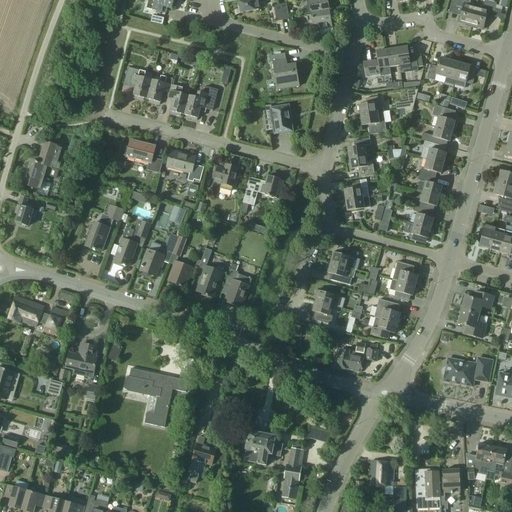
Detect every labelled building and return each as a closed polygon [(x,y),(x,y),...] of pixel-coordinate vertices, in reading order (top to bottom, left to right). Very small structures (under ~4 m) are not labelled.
[(148,0),(146,9),(162,13),(163,7),(175,10),(177,0),(148,0)] [(241,14),(259,11),(257,0),(256,0),(239,3),(241,14)] [(329,10),(327,0),(308,0),(310,13),(329,10)] [(454,9),(457,8),(462,9),(458,24),(471,27),(476,8),(470,6),(471,0),(452,0),(450,8),(454,9)] [(483,10),(476,8),(471,27),(483,30),(487,16),(493,18),(497,4),(485,1),(483,10)] [(286,5),(280,6),(283,22),(289,20),(286,5)] [(274,7),(277,23),(283,22),(280,6),(274,7)] [(327,23),(331,23),(329,10),(310,13),(313,32),(328,29),(327,23)] [(407,48),(397,50),(400,67),(401,75),(411,73),(418,72),(416,56),(409,57),(407,48)] [(397,50),(387,52),(389,68),(400,67),(397,50)] [(378,63),(364,64),(366,78),(380,76),(380,77),(390,76),(389,68),(387,52),(377,53),(378,63)] [(299,87),(296,66),(287,67),(285,55),(269,57),(270,64),(273,63),(277,91),(299,87)] [(427,80),(435,82),(436,76),(446,78),(450,62),(441,59),(438,68),(431,66),(427,80)] [(445,83),(454,86),(456,81),(460,64),(450,62),(446,78),(446,79),(445,83)] [(460,64),(456,81),(454,86),(465,89),(471,67),(460,64)] [(128,69),(124,83),(130,85),(136,86),(133,99),(143,101),(144,99),(147,100),(152,81),(144,79),(146,73),(134,70),(128,69)] [(152,81),(147,100),(150,101),(149,103),(160,106),(163,93),(166,94),(169,94),(171,86),(173,80),(161,77),(160,83),(152,81)] [(169,94),(168,100),(173,102),(170,114),(181,117),(181,115),(184,116),(189,97),(181,95),(183,89),(171,86),(169,94)] [(189,97),(184,116),(187,117),(186,119),(197,121),(201,109),(213,112),(218,91),(205,87),(204,94),(199,93),(197,99),(189,97)] [(367,106),(359,107),(360,117),(384,113),(382,103),(378,103),(378,98),(366,100),(367,106)] [(440,99),(438,106),(448,109),(450,102),(440,99)] [(466,102),(460,100),(457,108),(464,110),(466,102)] [(403,103),(398,104),(399,111),(404,110),(413,108),(412,103),(403,104),(403,103)] [(265,107),(266,112),(271,111),(275,135),(292,132),(288,107),(272,110),(271,106),(265,107)] [(435,106),(433,116),(438,118),(435,128),(452,133),(455,123),(443,119),(446,110),(435,106)] [(360,117),(362,127),(368,126),(369,136),(386,134),(384,124),(391,123),(390,112),(384,113),(360,117)] [(423,134),(421,141),(425,142),(445,147),(446,142),(449,143),(452,133),(435,128),(433,137),(423,134)] [(61,138),(50,135),(47,145),(46,144),(39,165),(31,162),(24,186),(40,191),(48,167),(58,171),(65,150),(58,148),(61,138)] [(355,149),(347,150),(349,160),(366,157),(365,147),(371,146),(370,139),(354,142),(355,149)] [(160,175),(163,162),(152,159),(155,148),(131,142),(126,158),(149,164),(147,172),(160,175)] [(427,160),(443,165),(446,155),(434,151),(435,145),(425,142),(423,149),(421,158),(427,160)] [(188,181),(194,183),(194,181),(200,182),(204,169),(197,167),(197,168),(193,167),(195,158),(171,152),(167,168),(190,174),(188,181)] [(349,160),(350,171),(358,169),(360,179),(375,176),(373,162),(367,163),(366,157),(349,160)] [(424,170),(421,169),(418,181),(420,182),(434,185),(437,174),(441,175),(443,165),(427,160),(424,170)] [(220,189),(232,193),(238,169),(226,166),(225,170),(218,169),(215,182),(221,183),(221,185),(220,189)] [(511,175),(500,172),(497,184),(511,187),(511,175)] [(249,205),(254,206),(258,193),(265,195),(265,197),(277,200),(279,192),(282,193),(285,183),(280,181),(280,180),(267,177),(265,185),(249,181),(243,203),(249,205)] [(369,199),(366,181),(347,184),(348,191),(344,192),(346,202),(369,199)] [(420,182),(417,191),(423,192),(422,193),(439,198),(442,187),(434,185),(420,182)] [(511,187),(497,184),(494,196),(506,199),(504,206),(499,205),(497,210),(511,214),(511,187)] [(134,191),(131,198),(145,204),(148,197),(134,191)] [(420,203),(419,208),(434,212),(435,207),(436,208),(439,198),(422,193),(420,203)] [(22,227),(24,228),(26,227),(28,227),(31,219),(35,220),(37,213),(33,212),(34,208),(26,205),(28,200),(21,198),(18,206),(17,207),(15,215),(17,216),(15,223),(21,225),(22,227)] [(369,199),(346,202),(347,212),(370,209),(369,199)] [(48,203),(46,209),(56,212),(57,206),(48,203)] [(169,221),(181,226),(187,211),(175,206),(169,221)] [(385,208),(378,207),(375,220),(381,222),(385,208)] [(414,212),(417,213),(414,225),(430,229),(433,219),(432,219),(434,212),(419,208),(415,207),(414,212)] [(110,230),(113,220),(119,222),(123,211),(114,208),(110,218),(102,215),(99,225),(94,224),(86,247),(102,253),(110,230)] [(384,217),(382,224),(388,226),(390,218),(388,218),(384,217)] [(133,236),(145,240),(150,226),(138,222),(133,236)] [(409,241),(415,242),(417,237),(427,239),(430,229),(414,225),(409,241)] [(485,226),(479,247),(489,250),(495,229),(485,226)] [(257,233),(271,237),(273,231),(259,227),(257,233)] [(499,253),(504,231),(495,229),(489,250),(499,253)] [(499,253),(508,255),(511,241),(511,233),(504,231),(499,253)] [(170,235),(165,251),(172,254),(178,238),(170,235)] [(184,288),(192,269),(176,263),(178,257),(181,258),(187,240),(178,236),(178,238),(172,254),(173,254),(169,264),(174,267),(168,282),(184,288)] [(114,245),(111,255),(116,257),(114,262),(129,268),(137,246),(122,240),(120,247),(114,245)] [(156,278),(164,257),(158,255),(161,246),(152,243),(149,252),(148,251),(140,272),(156,278)] [(196,293),(213,299),(222,274),(224,269),(218,267),(216,272),(206,268),(212,252),(206,250),(199,269),(204,271),(196,293)] [(358,254),(347,251),(345,257),(333,254),(331,264),(351,270),(354,260),(356,261),(358,254)] [(349,280),(351,270),(331,264),(328,274),(340,277),(338,283),(350,286),(351,281),(349,280)] [(230,271),(225,286),(230,288),(225,303),(241,309),(249,287),(251,280),(237,275),(238,274),(230,271)] [(393,280),(393,281),(415,287),(417,277),(401,272),(398,282),(393,280)] [(401,294),(412,297),(415,287),(393,281),(390,291),(396,292),(394,299),(400,301),(401,294)] [(315,302),(331,307),(336,308),(339,298),(318,292),(315,302)] [(61,293),(59,299),(75,305),(77,299),(61,293)] [(474,300),(466,298),(462,311),(479,315),(481,308),(490,310),(493,298),(476,293),(474,300)] [(17,297),(8,319),(20,324),(21,322),(36,328),(37,327),(38,323),(47,327),(45,330),(45,332),(61,338),(70,314),(54,307),(50,317),(42,313),(44,307),(17,297)] [(502,306),(511,308),(511,303),(511,298),(504,297),(502,306)] [(380,320),(397,324),(400,314),(388,311),(390,303),(379,300),(374,318),(380,320)] [(332,317),(329,316),(331,307),(315,302),(312,312),(314,313),(312,320),(330,325),(332,317)] [(462,311),(459,325),(467,327),(464,335),(482,339),(486,326),(477,324),(479,315),(462,311)] [(370,336),(388,340),(390,333),(394,335),(397,324),(380,320),(378,329),(372,328),(370,336)] [(501,341),(507,343),(510,331),(505,329),(501,341)] [(337,369),(361,373),(363,360),(376,363),(378,351),(367,349),(366,356),(364,355),(366,345),(358,343),(355,354),(340,351),(337,369)] [(98,358),(96,358),(98,348),(85,345),(82,357),(70,354),(66,368),(94,374),(98,358)] [(43,371),(57,375),(61,360),(48,356),(43,371)] [(474,380),(489,383),(493,361),(478,358),(477,365),(448,359),(446,369),(443,368),(442,374),(445,374),(444,382),(473,387),(474,380)] [(15,392),(18,384),(12,382),(15,373),(0,368),(0,398),(7,400),(10,391),(15,392)] [(145,424),(165,428),(173,390),(186,393),(189,381),(131,369),(130,377),(128,376),(125,390),(159,397),(156,415),(147,413),(145,424)] [(511,377),(500,376),(496,397),(511,400),(511,377)] [(51,381),(47,393),(60,397),(63,384),(51,381)] [(87,399),(95,401),(98,388),(90,386),(87,399)] [(310,426),(307,438),(327,442),(329,430),(310,426)] [(266,466),(269,455),(280,457),(283,445),(274,444),(276,437),(250,432),(246,451),(244,462),(258,465),(266,466)] [(19,440),(6,437),(4,444),(16,448),(19,440)] [(188,473),(186,481),(187,481),(191,482),(191,483),(193,484),(194,483),(196,484),(197,484),(199,476),(198,476),(200,471),(204,472),(207,464),(212,466),(214,458),(216,449),(203,446),(205,439),(200,437),(197,448),(195,453),(191,468),(190,467),(188,473)] [(474,472),(479,473),(481,461),(490,463),(489,467),(493,447),(479,444),(476,457),(474,467),(467,468),(468,481),(475,481),(474,472)] [(0,447),(0,471),(8,474),(12,458),(13,459),(16,450),(0,446),(0,447)] [(496,469),(502,471),(507,450),(493,447),(489,467),(488,471),(495,473),(496,469)] [(282,498),(296,501),(299,481),(301,468),(297,468),(300,451),(292,449),(289,466),(287,466),(285,479),(282,498)] [(226,464),(227,456),(227,455),(221,453),(221,454),(220,454),(219,462),(226,464)] [(372,461),(371,488),(390,488),(391,461),(372,461)] [(56,462),(53,473),(60,475),(63,464),(56,462)] [(417,510),(441,509),(440,498),(439,472),(431,473),(430,470),(415,471),(417,510)] [(459,470),(443,471),(444,493),(444,494),(445,494),(451,493),(451,494),(452,495),(453,494),(453,493),(460,493),(459,470)] [(500,492),(505,493),(509,474),(504,473),(500,492)] [(21,511),(27,491),(29,484),(28,484),(15,480),(14,484),(13,487),(9,486),(5,498),(12,500),(10,508),(21,511)] [(21,511),(24,511),(34,511),(36,507),(42,508),(45,497),(27,491),(21,511)] [(470,505),(481,507),(483,499),(473,496),(470,505)] [(50,511),(63,511),(66,503),(48,497),(44,509),(51,511),(50,511)] [(106,511),(100,509),(101,504),(89,500),(85,511),(106,511)] [(63,511),(83,511),(85,508),(66,503),(63,511)]
